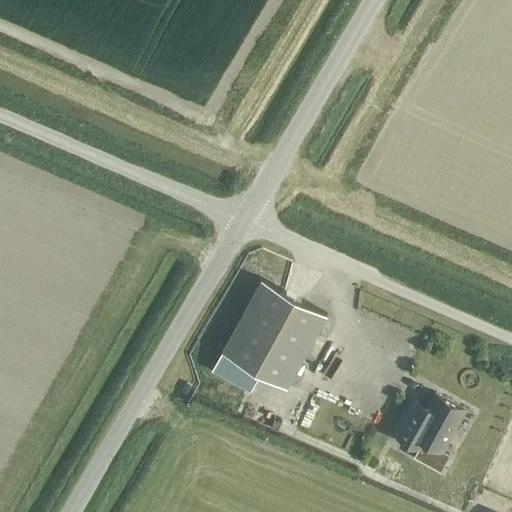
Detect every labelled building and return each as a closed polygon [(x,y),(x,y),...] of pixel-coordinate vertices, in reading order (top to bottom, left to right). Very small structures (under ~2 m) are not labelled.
[(222,349),(288,384),(326,315),(261,279),(222,349)] [(320,354),(332,330),(324,326),(312,350),(320,354)] [(191,385),(190,384),(187,382),(181,391),(186,394),(191,385)] [(414,403),(395,438),(417,451),(422,442),(440,453),(463,412),(472,417),(472,416),(435,395),(427,410),(414,403)] [(385,458),(377,473),(391,481),(400,465),(385,458)]
